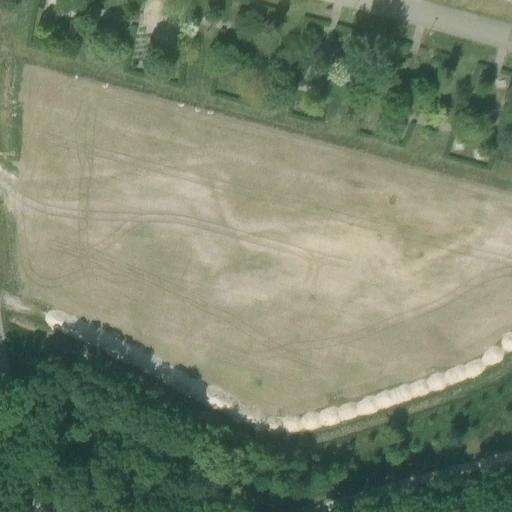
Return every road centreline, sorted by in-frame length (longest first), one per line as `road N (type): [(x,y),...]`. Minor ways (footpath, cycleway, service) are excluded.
road 1 (unknown): [(511,256),(425,300),(379,251),(271,267),(218,197),(92,199),(42,189),(0,152)]
road 2 (track): [(285,511),(0,371)]
road 3 (track): [(324,511),(511,460)]
road 4 (unclassified): [(511,41),(358,0)]
road 5 (track): [(39,511),(0,380)]
